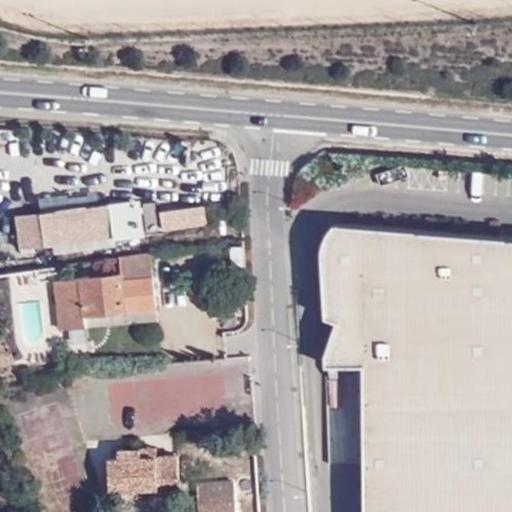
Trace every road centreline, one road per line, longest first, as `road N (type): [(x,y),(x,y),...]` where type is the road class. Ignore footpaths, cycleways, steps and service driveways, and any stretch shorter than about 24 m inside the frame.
road 1 (residential): [(285,511),(276,113)]
road 2 (secondary): [(276,113),(0,92)]
road 3 (secondary): [(511,134),(276,113)]
